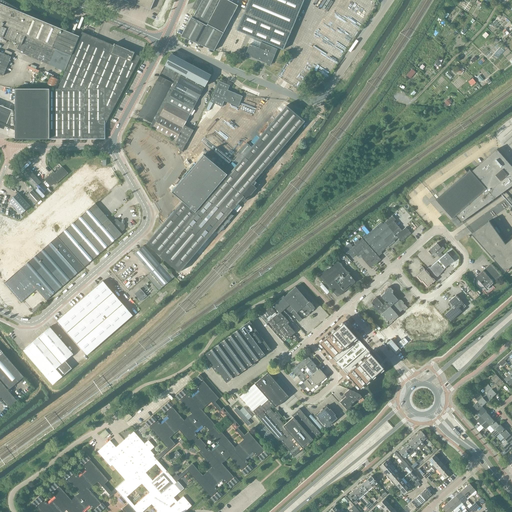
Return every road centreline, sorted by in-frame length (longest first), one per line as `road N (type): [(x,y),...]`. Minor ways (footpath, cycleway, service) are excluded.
road 1 (tertiary): [(0,310),(34,322),(143,228),(146,210),(112,147)]
road 2 (track): [(0,446),(77,391),(187,293)]
road 3 (residential): [(393,267),(443,231),(465,254),(461,271),(428,299),(399,273)]
road 4 (secondary): [(406,401),(281,511)]
road 5 (unclassified): [(313,99),(163,42)]
road 6 (secondary): [(294,511),(414,412)]
road 7 (residential): [(12,511),(21,483),(116,417)]
road 8 (residential): [(308,340),(280,371),(310,400),(336,380),(335,371)]
road 9 (unclassified): [(313,99),(389,0)]
